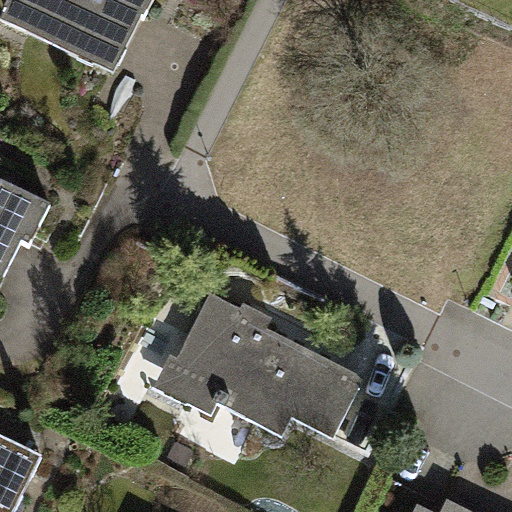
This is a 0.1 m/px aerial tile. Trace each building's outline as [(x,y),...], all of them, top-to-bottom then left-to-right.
[(152,0),(0,0),(0,24),(113,80),(152,0)] [(0,244),(28,188),(0,174),(0,244)] [(370,379),(196,290),(136,407),(310,496),(370,379)] [(0,441),(0,511),(31,456),(0,441)] [(416,511),(463,511),(426,494),(416,511)]
